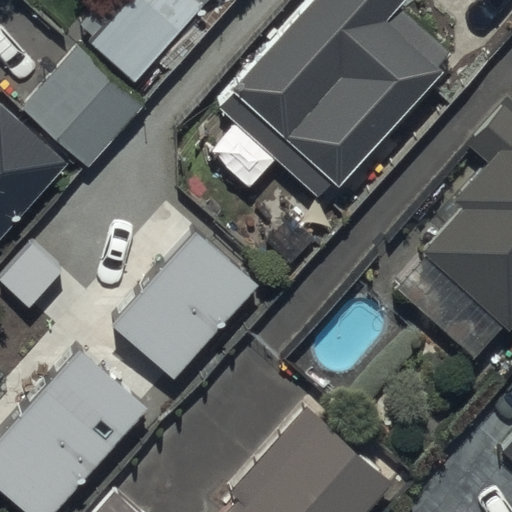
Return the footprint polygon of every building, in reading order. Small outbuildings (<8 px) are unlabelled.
[(101,60),(137,91),(217,0),(134,0),(130,5),(141,14),(101,60)] [(328,190),(331,193),(436,74),(383,27),(406,0),(317,0),(227,102),(232,106),(221,118),(317,203),(328,190)] [(29,121),(88,173),(142,111),(84,60),(29,121)] [(0,226),(57,162),(0,111),(0,226)] [(411,263),(499,340),(511,325),(511,132),(444,209),(452,216),(411,263)] [(114,327),(173,380),(259,283),(200,231),(114,327)] [(57,511),(147,409),(78,349),(0,438),(0,493),(21,511),(57,511)] [(212,511),(367,511),(385,491),(299,415),(212,511)] [(102,511),(130,511),(114,498),(102,511)]
